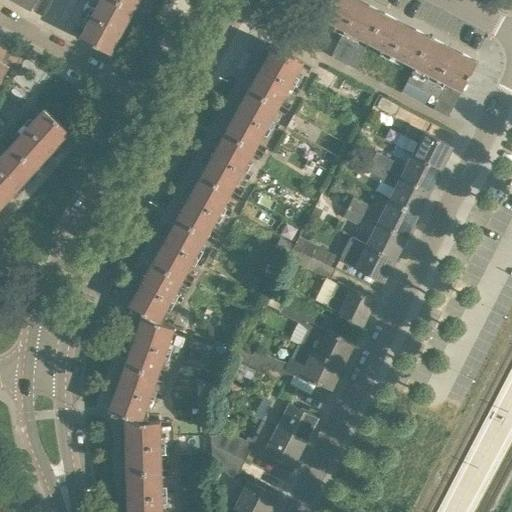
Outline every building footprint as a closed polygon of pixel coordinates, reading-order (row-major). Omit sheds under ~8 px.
[(36,0),(11,0),(31,11),(36,0)] [(133,11),(113,0),(98,0),(79,37),(110,54),(133,11)] [(113,0),(133,11),(138,0),(113,0)] [(356,0),(331,0),(325,11),(322,19),(335,26),(332,31),(341,36),(331,56),(355,69),(368,43),(383,14),(356,0)] [(429,38),(383,14),(368,43),(382,50),(379,55),(398,65),(401,60),(414,67),(429,38)] [(448,117),(477,63),(429,38),(414,67),(406,83),(403,89),(419,98),(422,91),(438,100),(433,109),(448,117)] [(273,46),(257,75),(249,89),(279,106),(303,63),(273,46)] [(0,83),(9,68),(0,62),(0,83)] [(255,149),(271,120),(279,106),(249,89),(225,132),(255,149)] [(392,116),(397,107),(379,98),(374,107),(392,116)] [(44,109),(20,135),(9,148),(34,171),(69,132),(44,109)] [(442,168),(453,147),(409,124),(403,136),(417,143),(412,153),(442,168)] [(225,132),(209,161),(201,176),(231,193),(255,149),(225,132)] [(9,148),(0,157),(0,208),(34,171),(9,148)] [(372,161),(431,190),(442,168),(412,153),(405,167),(376,152),(372,161)] [(316,164),(310,160),(307,166),(313,169),(316,164)] [(389,198),(419,213),(431,190),(372,161),(366,171),(380,179),(380,180),(394,188),(389,198)] [(231,193),(201,176),(176,219),(206,236),(231,193)] [(349,206),(364,213),(368,205),(353,197),(349,206)] [(389,198),(378,221),(407,236),(419,213),(389,198)] [(343,218),(358,225),(364,213),(349,206),(343,218)] [(323,211),(316,208),(312,216),(319,219),(323,211)] [(176,219),(160,248),(152,262),(182,279),(206,236),(176,219)] [(396,259),(406,238),(407,236),(378,221),(366,243),(396,259)] [(354,268),(362,272),(383,283),(396,259),(366,243),(365,244),(351,237),(339,260),(354,268)] [(306,240),(300,251),(312,258),(318,246),(306,240)] [(335,269),(330,267),(312,258),(300,251),(292,247),(285,261),(310,274),(312,271),(330,280),(335,269)] [(152,262),(144,277),(128,306),(142,314),(163,323),(167,311),(165,310),(182,279),(152,262)] [(362,326),(375,300),(337,282),(325,306),(338,312),(337,314),(362,326)] [(343,364),(353,343),(353,342),(313,323),(317,314),(286,299),(279,313),(299,323),(307,331),(300,344),(343,364)] [(159,374),(165,358),(175,328),(163,324),(163,323),(142,314),(125,362),(159,374)] [(289,383),(294,375),(315,385),(316,383),(331,390),(343,364),(300,344),(300,345),(297,344),(291,358),(289,358),(287,363),(277,360),(255,349),(252,355),(238,348),(234,356),(285,381),(289,383)] [(148,420),(148,415),(148,408),(147,408),(159,374),(125,362),(108,410),(125,416),(148,420)] [(240,387),(230,383),(225,394),(235,399),(240,387)] [(317,418),(277,398),(269,395),(266,400),(271,402),(262,419),(305,443),(317,418)] [(126,468),(161,467),(160,422),(148,422),(148,420),(125,416),(126,468)] [(253,445),(292,467),(305,443),(262,419),(252,439),(247,437),(245,441),(210,423),(211,444),(244,461),(253,445)] [(235,479),(244,461),(211,444),(211,466),(235,479)] [(162,511),(161,467),(126,468),(127,511),(162,511)] [(233,507),(242,511),(269,511),(278,496),(247,480),(233,507)]
